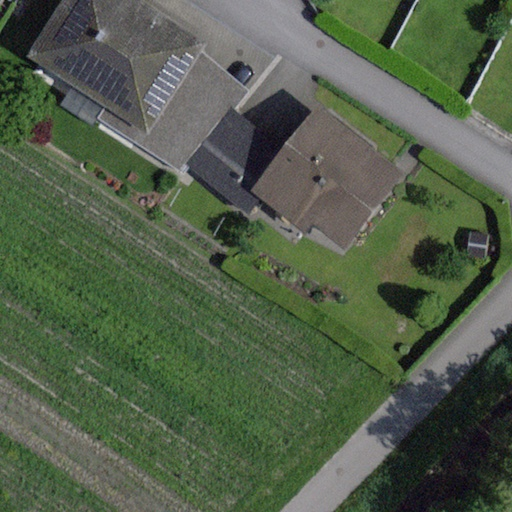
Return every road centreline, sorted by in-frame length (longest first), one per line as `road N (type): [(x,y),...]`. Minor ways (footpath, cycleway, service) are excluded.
road 1 (residential): [(273,0),(511,158)]
road 2 (residential): [(323,511),(511,315)]
